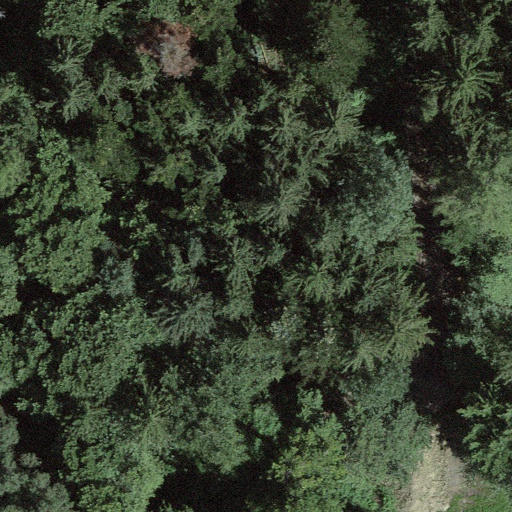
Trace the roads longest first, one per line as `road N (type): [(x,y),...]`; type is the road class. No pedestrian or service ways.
road 1 (track): [(403,0),(446,321),(411,392),(511,422)]
road 2 (track): [(411,392),(143,301),(0,170)]
road 3 (track): [(411,392),(378,511)]
